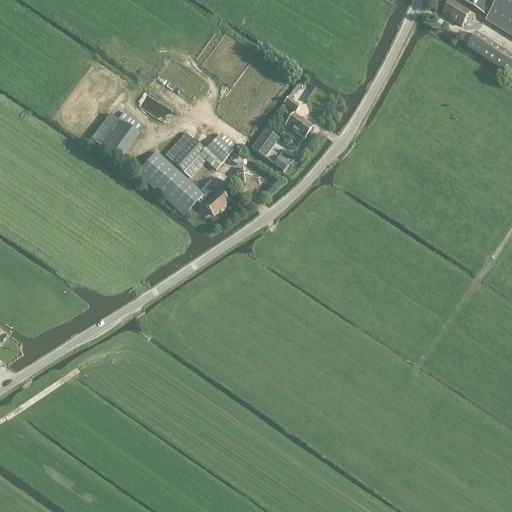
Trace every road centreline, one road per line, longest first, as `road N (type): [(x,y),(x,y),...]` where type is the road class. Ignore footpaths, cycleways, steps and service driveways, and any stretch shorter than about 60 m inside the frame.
road 1 (tertiary): [(0,394),(284,207),(355,127),(422,0)]
road 2 (track): [(40,188),(115,256),(146,299)]
